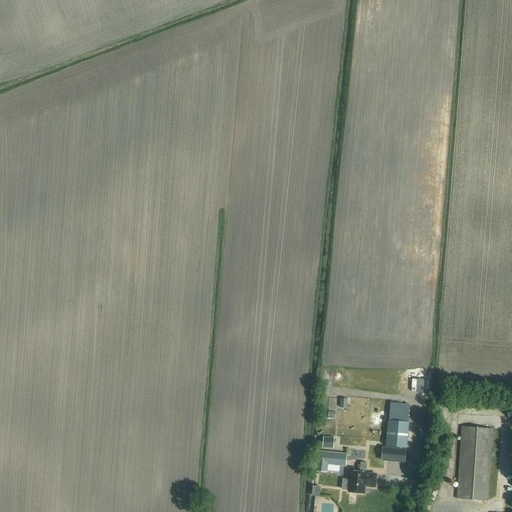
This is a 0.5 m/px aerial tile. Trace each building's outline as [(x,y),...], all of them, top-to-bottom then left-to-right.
[(336,371),(336,388),(349,388),(349,372),(336,371)] [(389,421),(387,446),(406,448),(408,422),(389,421)] [(457,499),(487,501),(492,429),(461,427),(457,499)] [(322,449),(333,449),(334,437),(323,436),(322,449)] [(406,450),(382,448),(381,462),(405,464),(406,450)] [(316,452),(315,472),(327,473),(327,465),(345,466),(346,454),(316,452)] [(343,479),(342,490),(347,491),(349,491),(349,492),(364,493),(365,486),(375,486),(376,473),(366,473),(366,472),(359,472),(351,471),(350,480),(343,479)]
